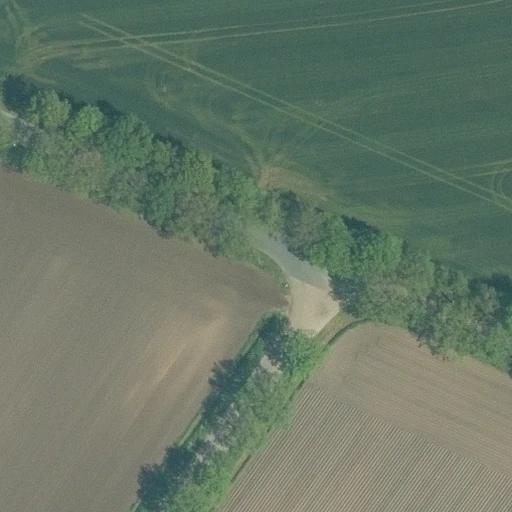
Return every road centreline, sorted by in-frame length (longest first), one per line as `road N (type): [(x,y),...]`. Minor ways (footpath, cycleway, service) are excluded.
road 1 (tertiary): [(338,274),(0,125)]
road 2 (unclassified): [(168,511),(338,274)]
road 3 (tertiary): [(511,350),(338,274)]
